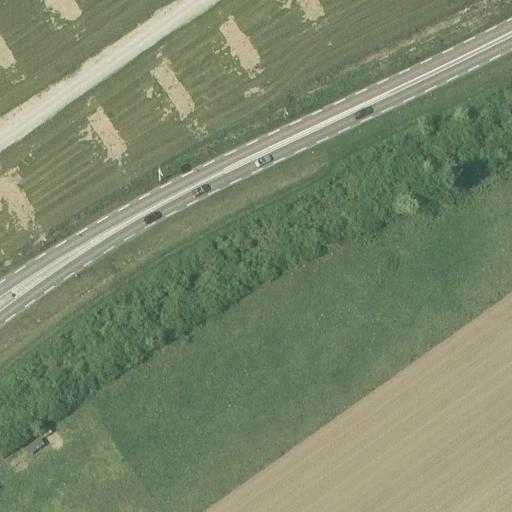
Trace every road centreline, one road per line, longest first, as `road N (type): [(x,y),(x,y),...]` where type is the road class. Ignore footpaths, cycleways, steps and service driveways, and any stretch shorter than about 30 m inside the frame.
road 1 (primary): [(511,33),(224,170)]
road 2 (primary): [(0,319),(224,170)]
road 3 (primary): [(224,170),(93,230),(0,290)]
road 4 (track): [(202,0),(0,144)]
